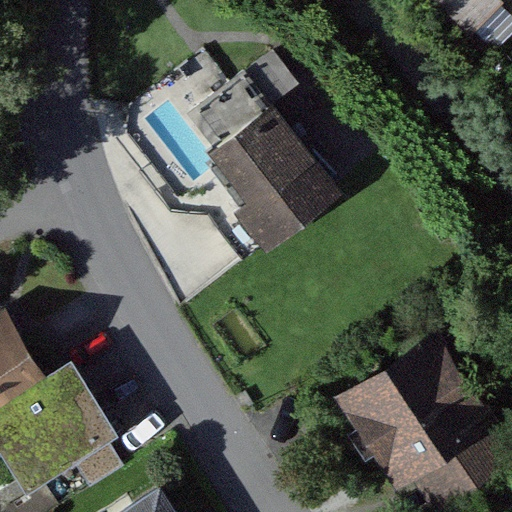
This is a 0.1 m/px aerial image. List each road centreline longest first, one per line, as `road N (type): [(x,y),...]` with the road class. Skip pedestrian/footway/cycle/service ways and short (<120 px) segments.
road 1 (unclassified): [(267,511),(78,167)]
road 2 (unclassified): [(78,167),(63,78),(66,0)]
